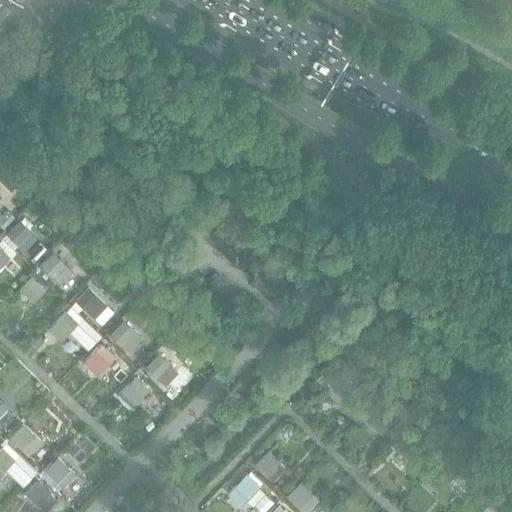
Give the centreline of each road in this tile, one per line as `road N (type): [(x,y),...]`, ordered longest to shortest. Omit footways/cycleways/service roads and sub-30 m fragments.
road 1 (primary): [(126,0),(511,231)]
road 2 (primary): [(511,168),(238,1)]
